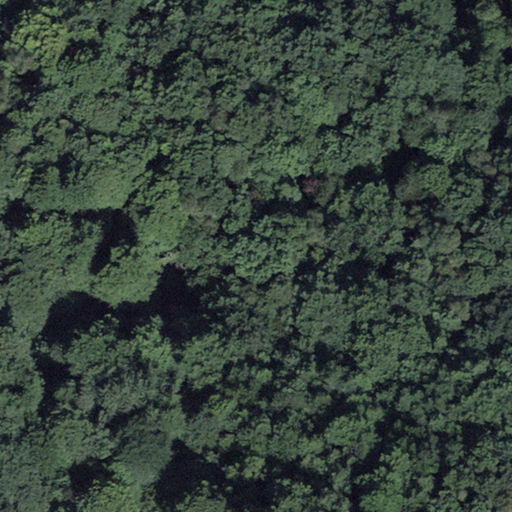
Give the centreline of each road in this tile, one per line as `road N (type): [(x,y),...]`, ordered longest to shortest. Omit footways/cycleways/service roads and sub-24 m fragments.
road 1 (track): [(0,84),(85,145),(134,236),(183,292),(186,309),(178,320),(162,320),(139,293),(0,195)]
road 2 (track): [(511,42),(396,0)]
